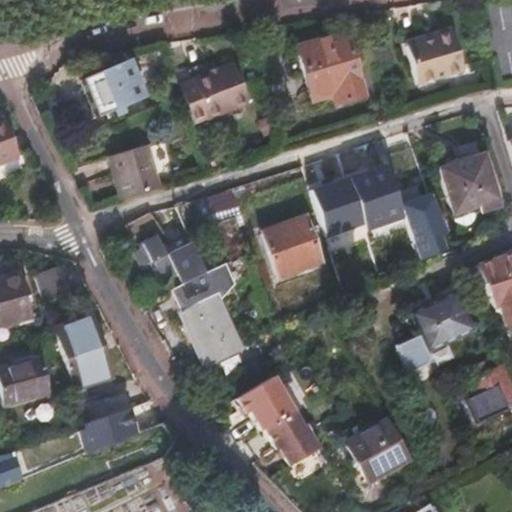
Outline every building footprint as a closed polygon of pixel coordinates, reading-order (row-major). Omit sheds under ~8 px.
[(427,39),(437,76),(462,70),(450,27),(431,32),(432,37),(427,39)] [(343,33),(296,47),(311,97),(309,98),(310,100),(333,94),(340,91),(342,101),(364,94),(364,93),(362,93),(343,33)] [(414,82),(437,76),(427,39),(405,44),(414,82)] [(189,70),(175,76),(182,95),(196,89),(236,72),(230,59),(216,65),(213,58),(188,68),(189,70)] [(127,59),(82,79),(97,115),(143,95),(127,59)] [(196,89),(182,95),(191,120),(206,114),(207,116),(247,99),(236,72),(196,89)] [(0,166),(23,158),(12,122),(0,126),(0,166)] [(134,194),(173,183),(157,140),(120,154),(134,194)] [(495,208),(483,153),(437,163),(449,217),(451,217),(453,221),(456,224),(459,225),(464,225),(468,223),(470,220),(472,217),(472,215),(470,206),(475,205),(477,212),(495,208)] [(387,164),(350,176),(367,230),(404,219),(387,164)] [(345,179),(310,189),(324,237),(359,227),(345,179)] [(420,191),(405,196),(420,238),(415,240),(421,256),(441,249),(420,191)] [(234,217),(209,225),(221,260),(246,251),(234,217)] [(303,219),(260,234),(275,279),(319,265),(303,219)] [(154,260),(169,290),(203,273),(198,260),(192,245),(168,257),(167,255),(165,255),(162,249),(156,236),(139,245),(142,250),(134,253),(141,267),(149,263),(154,260)] [(511,248),(510,249),(511,253),(475,264),(482,283),(483,283),(493,308),(497,306),(505,327),(511,323),(511,248)] [(34,260),(43,287),(71,277),(61,250),(34,260)] [(10,266),(0,269),(0,318),(25,309),(10,266)] [(221,266),(203,273),(167,293),(176,310),(205,368),(241,349),(217,299),(231,286),(221,266)] [(473,331),(455,292),(440,299),(439,296),(422,304),(423,307),(409,313),(419,336),(396,347),(406,368),(413,370),(427,364),(429,357),(427,352),(473,331)] [(57,325),(77,383),(87,379),(112,370),(93,312),(57,325)] [(0,400),(2,407),(49,394),(38,357),(0,368),(0,400)] [(486,373),(481,363),(474,366),(479,377),(493,405),(511,396),(511,385),(503,365),(486,373)] [(293,412),(273,377),(237,399),(246,415),(251,412),(262,431),(265,429),(293,412)] [(77,406),(92,451),(136,434),(128,409),(132,407),(128,393),(77,406)] [(424,407),(419,409),(417,414),(417,419),(419,423),(424,426),(429,426),(433,423),(436,419),(436,414),(433,410),(429,407),(424,407)] [(311,433),(306,425),(303,427),(293,412),(265,429),(278,450),(281,449),(291,466),(320,448),(311,433)] [(409,459),(387,420),(346,444),(368,483),(409,459)] [(0,454),(0,486),(21,478),(17,465),(13,466),(9,452),(0,454)] [(410,511),(405,503),(389,511),(410,511)]
